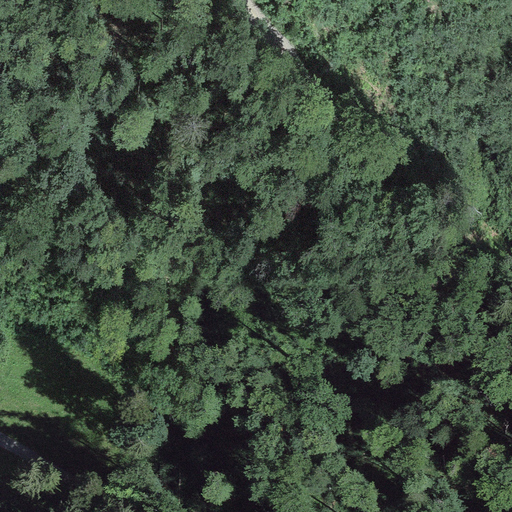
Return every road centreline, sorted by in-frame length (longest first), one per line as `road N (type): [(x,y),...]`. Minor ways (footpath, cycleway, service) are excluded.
road 1 (track): [(244,0),(318,90),(406,255),(445,300),(511,350)]
road 2 (unclassified): [(115,511),(0,439)]
